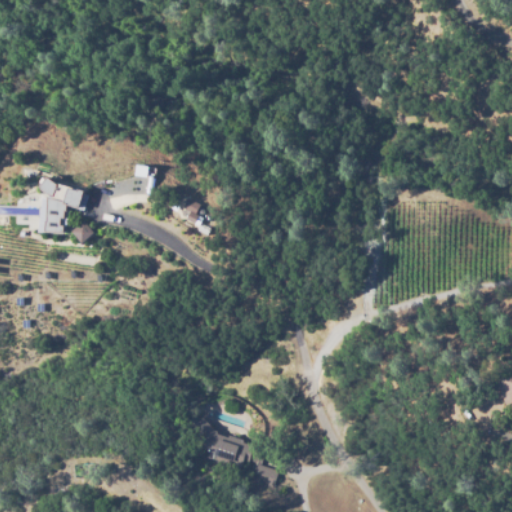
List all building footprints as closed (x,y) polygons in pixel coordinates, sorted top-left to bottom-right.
[(169,167),(151,165),(150,177),(168,179),(169,167)] [(57,193),(61,186),(52,183),(57,172),(68,176),(69,173),(96,184),(89,201),(76,195),(74,207),(72,206),(71,213),(68,213),(67,222),(70,222),(69,230),(51,228),(53,217),(54,218),(57,193)] [(200,208),(206,212),(202,219),(196,215),(200,208)] [(76,229),(89,221),(97,233),(84,242),(76,229)] [(98,244),(110,233),(99,221),(87,232),(98,244)] [(275,473),(269,489),(249,482),(252,474),(204,456),(210,440),(193,419),(200,413),(217,434),(228,438),(228,436),(243,441),(242,443),(263,451),(257,467),(275,473)]
